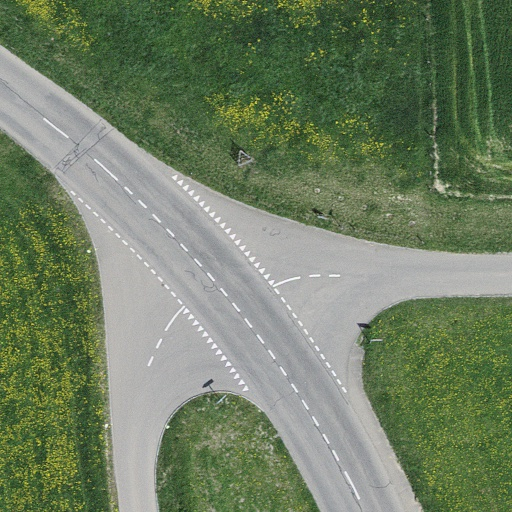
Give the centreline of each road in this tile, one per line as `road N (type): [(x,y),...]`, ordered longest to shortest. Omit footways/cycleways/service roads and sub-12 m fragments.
road 1 (unclassified): [(222,291),(160,223),(0,90)]
road 2 (residential): [(222,291),(337,273),(511,273)]
road 3 (unclassified): [(360,511),(323,439),(222,291)]
